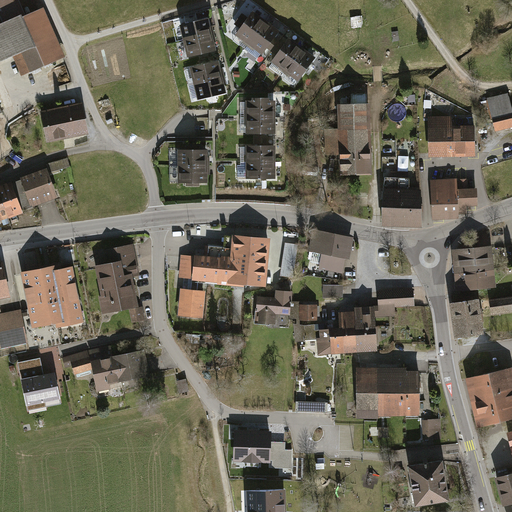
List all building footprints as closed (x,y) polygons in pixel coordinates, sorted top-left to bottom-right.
[(20,75),(63,57),(41,5),(23,12),(17,0),(0,0),(0,59),(12,55),(20,75)] [(249,11),(233,33),(248,44),(262,55),(266,48),(274,38),(278,33),(249,11)] [(361,16),(349,18),(351,30),(363,28),(361,16)] [(205,17),(179,23),(188,58),(213,52),(205,17)] [(313,60),(285,39),(282,44),(274,54),(269,61),(284,72),(297,81),(313,60)] [(215,59),(188,66),(197,102),(224,95),(215,59)] [(484,100),(493,132),(511,126),(511,103),(510,104),(507,94),(484,100)] [(372,175),(369,95),(350,96),(350,106),(336,106),(337,128),(326,128),(327,155),(338,155),(339,176),(372,175)] [(273,99),(243,99),(243,118),(243,135),(252,135),(267,135),(273,135),(273,99)] [(81,106),(42,114),(47,141),(87,133),(81,106)] [(451,114),(425,115),(426,156),(473,155),(472,123),(451,123),(451,114)] [(252,147),(245,147),(245,164),(245,181),(274,180),(274,146),(267,147),(252,147)] [(206,151),(179,151),(180,182),(187,182),(187,186),(198,186),(198,182),(206,182),(206,151)] [(389,176),(381,176),(379,224),(419,225),(420,189),(408,188),(409,157),(397,157),(397,170),(389,170),(389,176)] [(68,158),(48,165),(51,173),(71,167),(68,158)] [(21,179),(32,206),(57,197),(47,169),(21,179)] [(431,217),(455,216),(455,211),(463,210),(463,204),(475,203),(474,186),(465,186),(465,178),(430,179),(431,217)] [(0,217),(21,210),(10,183),(0,186),(0,217)] [(354,237),(313,229),(309,251),(323,254),(320,269),(344,274),(347,259),(350,259),(354,237)] [(264,286),(268,239),(233,236),(232,237),(230,260),(208,258),(195,257),(193,280),(264,286)] [(230,260),(233,236),(225,236),(224,248),(209,246),(208,258),(230,260)] [(138,274),(131,243),(102,250),(105,261),(92,264),(98,294),(96,294),(99,311),(135,303),(129,275),(138,274)] [(490,245),(450,250),(455,290),(495,286),(490,245)] [(0,300),(9,298),(1,263),(0,263),(0,300)] [(50,264),(18,271),(29,325),(52,321),(53,325),(81,319),(70,264),(51,268),(50,264)] [(343,286),(324,287),(324,298),(344,297),(343,286)] [(206,291),(179,289),(177,317),(203,319),(206,291)] [(413,290),(380,292),(381,315),(395,314),(394,306),(414,305),(413,290)] [(276,299),(258,297),(256,321),(275,323),(276,313),(290,314),(290,319),(314,319),(314,307),(302,306),(302,302),(291,302),(291,292),(277,291),(276,299)] [(511,295),(487,299),(489,314),(511,310),(511,295)] [(478,299),(449,303),(454,338),(483,334),(478,299)] [(128,308),(130,322),(143,320),(141,306),(128,308)] [(343,329),(344,348),(376,345),(374,309),(356,310),(356,314),(340,315),(341,329),(343,329)] [(28,347),(22,313),(0,317),(0,350),(0,353),(28,347)] [(332,348),(344,348),(343,329),(341,329),(315,331),(315,325),(305,325),(304,339),(318,339),(320,353),(332,353),(332,348)] [(137,380),(148,377),(143,350),(113,356),(111,345),(62,355),(67,376),(92,370),(96,394),(111,391),(110,386),(128,382),(129,389),(139,387),(137,380)] [(39,357),(16,362),(27,410),(60,403),(53,371),(42,373),(39,357)] [(419,367),(357,367),(357,416),(419,415),(419,367)] [(511,370),(511,368),(464,380),(476,427),(511,417),(511,370)] [(184,379),(176,380),(178,393),(187,392),(184,379)] [(328,403),(297,402),(296,412),(327,413),(328,403)] [(439,419),(421,420),(422,438),(440,438),(439,419)] [(388,428),(377,428),(377,437),(388,437),(388,428)] [(269,432),(236,432),(236,454),(246,454),(246,465),(259,465),(259,460),(269,460),(269,432)] [(294,445),(272,444),(271,468),(293,468),(294,445)] [(442,461),(410,466),(416,504),(448,499),(442,461)] [(323,462),(315,463),(315,471),(324,470),(323,462)] [(511,472),(494,477),(502,506),(511,502),(511,472)] [(286,511),(285,490),(246,491),(247,511),(286,511)]
